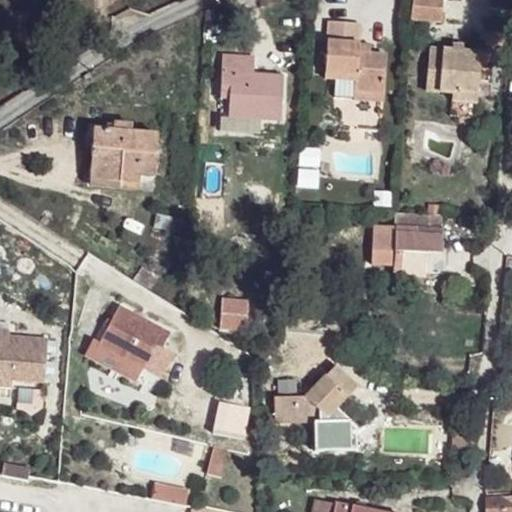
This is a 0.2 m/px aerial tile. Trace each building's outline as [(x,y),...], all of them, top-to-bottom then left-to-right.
[(408,0),(407,18),(439,21),(440,0),(408,0)] [(326,45),(323,79),(352,82),(352,93),(384,96),(387,59),(370,57),(358,57),(358,46),(359,27),(327,24),(326,45)] [(458,39),(457,47),(483,49),(483,39),(458,39)] [(431,44),(427,89),(454,92),(454,98),(479,100),(483,49),(457,47),(431,44)] [(358,46),(358,57),(370,57),(371,46),(358,46)] [(253,59),(223,58),(218,132),(260,133),(261,119),(281,119),(282,78),(252,77),(253,59)] [(352,93),(352,100),(383,102),(384,96),(352,93)] [(114,127),(113,134),(132,136),(132,126),(114,127)] [(92,133),(90,180),(139,184),(140,175),(154,176),(157,137),(132,136),(113,134),(92,133)] [(439,253),(440,232),(440,221),(396,220),(395,231),(374,232),(372,264),(397,264),(399,251),(439,253)] [(221,302),(217,331),(240,334),(243,304),(221,302)] [(123,304),(102,344),(145,367),(158,344),(165,347),(174,331),(123,304)] [(0,382),(7,384),(8,384),(41,386),(45,342),(6,339),(0,337),(0,382)] [(336,367),(303,401),(275,402),(275,426),(302,426),(317,425),(319,412),(328,419),(357,387),(336,367)] [(221,411),(214,438),(242,445),(248,416),(221,411)] [(331,424),(321,436),(335,447),(345,437),(331,424)] [(228,459),(214,454),(207,480),(221,485),(228,459)] [(188,498),(153,491),(151,503),(186,510),(188,498)] [(511,511),(511,497),(490,499),(490,511),(511,511)]
